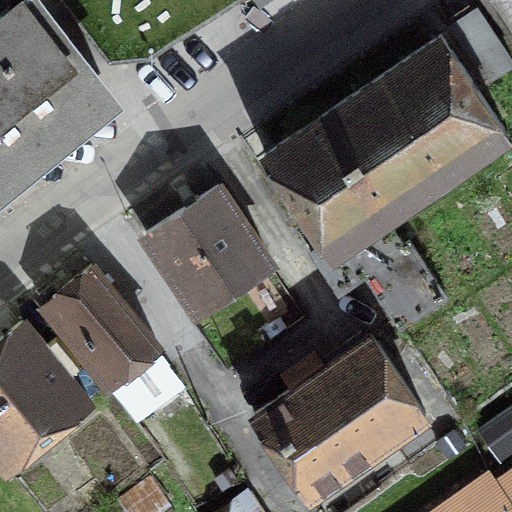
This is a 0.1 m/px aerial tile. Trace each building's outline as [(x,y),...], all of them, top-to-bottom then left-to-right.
[(0,215),(150,102),(72,0),(29,0),(0,22),(0,215)] [(290,149),(362,256),(511,154),(511,82),(474,26),(290,149)] [(161,233),(215,311),(295,256),(241,178),(161,233)] [(67,303),(131,377),(180,335),(116,261),(67,303)] [(0,353),(0,440),(27,475),(116,405),(47,317),(0,353)] [(278,408),(342,498),(460,415),(396,325),(278,408)] [(498,474),(445,511),(511,511),(511,493),(507,487),(498,474)] [(242,511),(267,511),(259,500),(242,511)]
